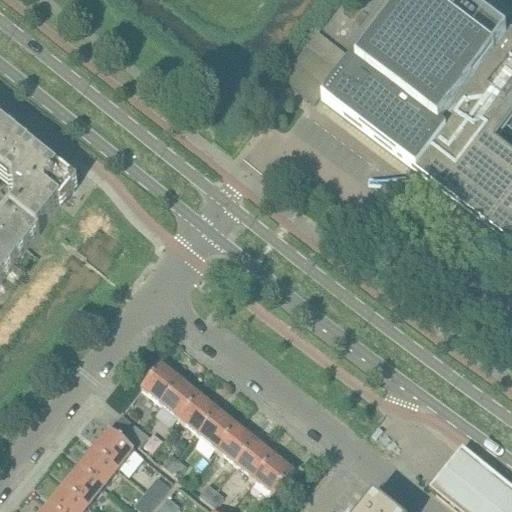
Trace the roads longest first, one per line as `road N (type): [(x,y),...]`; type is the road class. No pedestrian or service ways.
road 1 (tertiary): [(204,227),(511,459)]
road 2 (tertiary): [(511,420),(224,202)]
road 3 (tertiary): [(224,202),(0,20)]
road 4 (residential): [(358,457),(153,291)]
road 5 (tertiary): [(0,63),(204,227)]
road 6 (residential): [(0,483),(153,291)]
